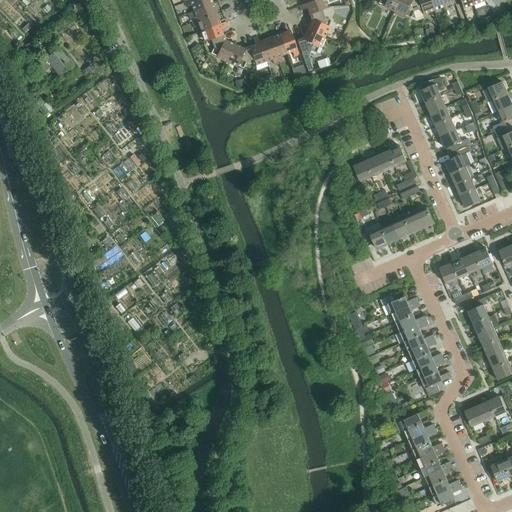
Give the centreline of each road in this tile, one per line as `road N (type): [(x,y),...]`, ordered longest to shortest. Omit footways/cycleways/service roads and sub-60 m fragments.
road 1 (secondary): [(147,511),(77,295),(0,104)]
road 2 (secondary): [(0,145),(36,289),(130,511)]
road 3 (residential): [(490,510),(441,416),(463,371),(411,256)]
road 4 (residential): [(456,236),(412,125)]
